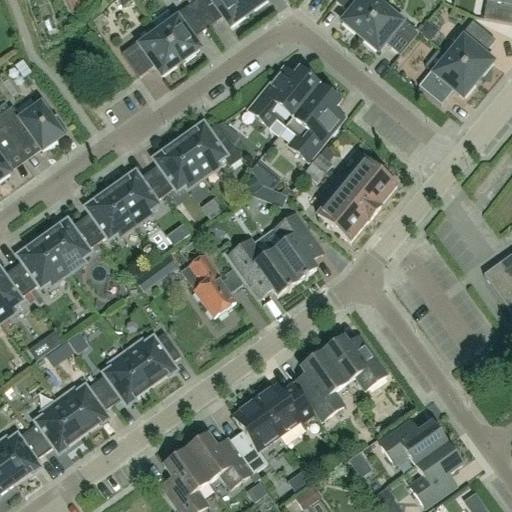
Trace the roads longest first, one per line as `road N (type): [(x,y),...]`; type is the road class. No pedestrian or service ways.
road 1 (residential): [(0,220),(284,31),(301,33),(455,163)]
road 2 (residential): [(53,511),(60,498),(361,284)]
road 3 (residential): [(511,484),(361,284)]
road 4 (residential): [(361,284),(455,163)]
